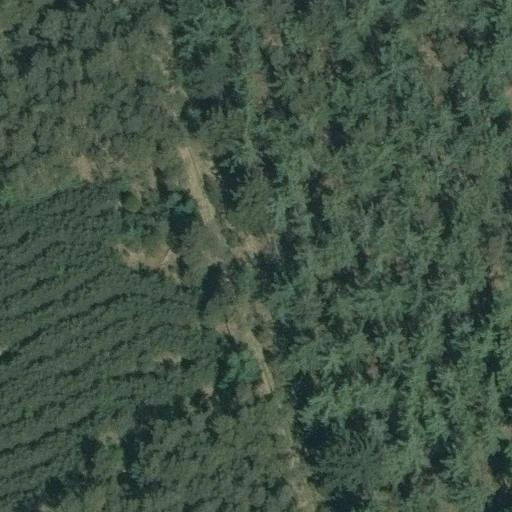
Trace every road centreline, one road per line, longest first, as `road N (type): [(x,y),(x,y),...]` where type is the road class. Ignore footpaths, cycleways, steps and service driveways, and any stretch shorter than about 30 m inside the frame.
road 1 (track): [(316,511),(131,0)]
road 2 (track): [(509,0),(511,242)]
